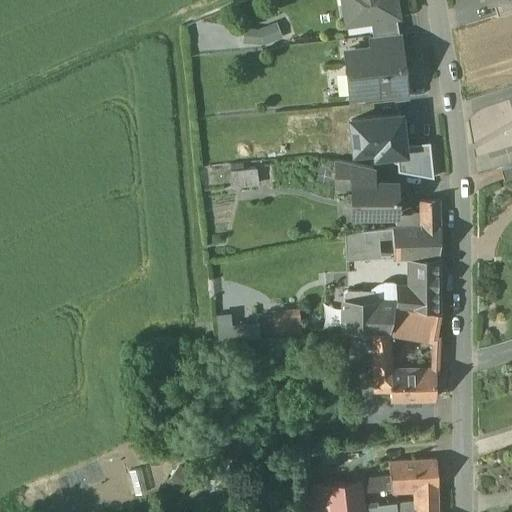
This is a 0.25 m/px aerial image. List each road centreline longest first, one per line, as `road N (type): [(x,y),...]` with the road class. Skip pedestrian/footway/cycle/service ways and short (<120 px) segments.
road 1 (residential): [(465,511),(468,183),(443,0)]
road 2 (track): [(0,115),(243,4)]
